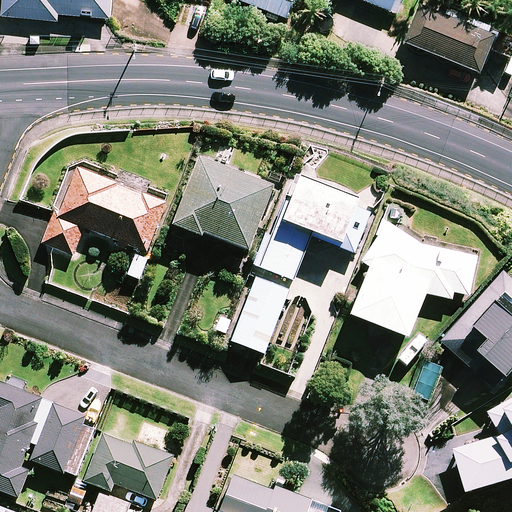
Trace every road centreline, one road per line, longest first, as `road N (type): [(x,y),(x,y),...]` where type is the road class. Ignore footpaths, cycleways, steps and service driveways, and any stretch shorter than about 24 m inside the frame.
road 1 (secondary): [(0,87),(268,92),(445,138),(511,167)]
road 2 (residential): [(381,450),(0,301)]
